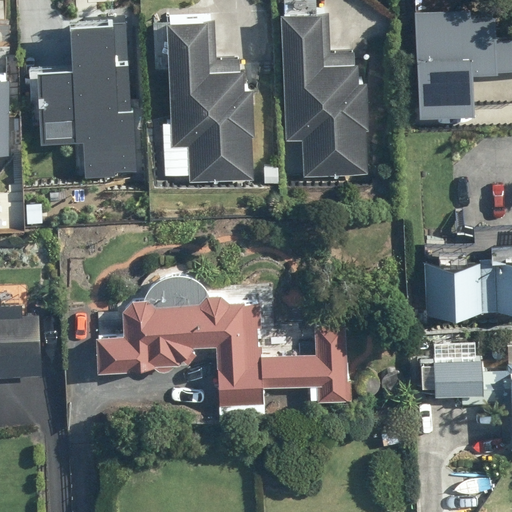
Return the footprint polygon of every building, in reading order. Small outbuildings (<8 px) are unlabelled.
[(469,2),(412,5),(418,112),(475,108),(473,70),(511,68),(511,37),(495,38),(494,11),(469,12),(469,2)] [(39,56),(43,131),(85,129),(87,164),(137,162),(129,8),(74,11),(76,54),(39,56)] [(359,77),(358,57),(326,59),(324,8),(282,10),(287,135),(303,134),(305,173),(364,170),(363,127),(367,127),(364,77),(359,77)] [(251,175),(250,134),(255,134),(253,83),(247,84),(247,65),(212,66),(210,14),(169,16),(174,142),(192,141),(194,177),(251,175)] [(0,150),(10,151),(10,74),(0,74),(0,150)] [(511,257),(429,260),(431,312),(511,309),(511,257)] [(350,377),(350,323),(319,323),(319,352),(308,352),(307,335),(269,336),(269,355),(265,355),(265,345),(261,344),(261,305),(238,305),(227,294),(212,295),(202,305),(159,305),(153,299),(138,300),(128,309),(128,334),(102,334),(102,371),(134,371),(134,367),(160,367),(160,363),(182,363),(198,346),(222,346),(222,418),(269,418),(269,383),(313,383),(313,399),(353,399),(353,377),(350,377)] [(0,375),(45,374),(42,313),(27,314),(26,302),(1,304),(1,295),(0,295),(0,375)] [(511,361),(491,362),(491,369),(484,368),(484,402),(509,402),(509,445),(511,445),(511,361)] [(402,430),(384,432),(386,445),(404,442),(402,430)]
